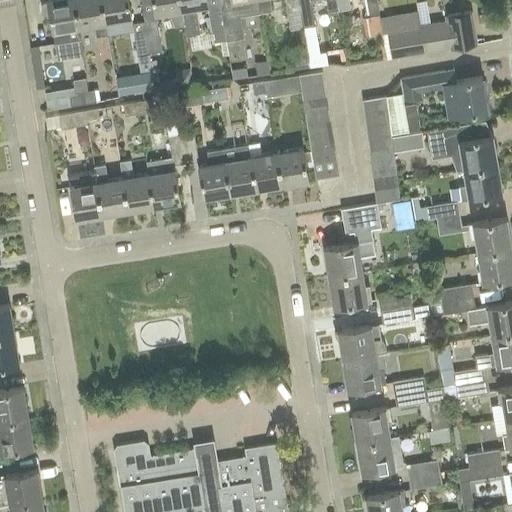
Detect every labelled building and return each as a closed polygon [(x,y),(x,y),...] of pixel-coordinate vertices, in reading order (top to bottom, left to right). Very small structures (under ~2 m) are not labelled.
[(79,26),(75,0),(48,0),(48,2),(44,2),(42,6),(43,12),(46,15),(50,14),(55,42),(81,38),(79,26)] [(108,34),(105,21),(101,0),(75,0),(79,26),(94,23),(97,36),(108,34)] [(128,0),(101,0),(105,21),(132,17),(128,0)] [(184,24),(180,0),(153,0),(155,13),(170,10),(171,15),(173,15),(175,26),(183,24),(184,24)] [(208,4),(207,0),(180,0),(184,24),(183,24),(185,35),(200,32),(196,6),(208,4)] [(261,11),(258,0),(219,0),(221,7),(226,40),(241,37),(237,15),(261,11)] [(258,0),(261,11),(272,10),(269,0),(258,0)] [(303,27),(298,0),(285,0),(291,29),(303,27)] [(298,0),(303,27),(315,25),(310,0),(298,0)] [(337,0),(327,0),(330,11),(339,10),(337,0)] [(379,14),(377,0),(364,0),(367,16),(379,14)] [(226,40),(221,7),(209,9),(214,42),(226,40)] [(477,43),(471,11),(446,15),(447,20),(446,21),(450,46),(451,46),(451,47),(477,43)] [(367,16),(363,17),(366,37),(383,34),(379,14),(367,16)] [(162,50),(157,19),(145,21),(150,52),(162,50)] [(150,52),(145,21),(132,23),(138,54),(147,52),(150,52)] [(450,46),(446,21),(420,25),(425,50),(450,46)] [(310,65),(322,63),(326,62),(324,51),(320,51),(315,25),(303,27),(310,65)] [(425,50),(420,25),(389,30),(393,56),(425,50)] [(154,89),(148,52),(147,52),(138,54),(140,71),(116,75),(120,95),(154,89)] [(258,74),(271,72),(269,59),(256,61),(258,74)] [(178,84),(193,82),(191,67),(175,70),(178,84)] [(482,76),(456,80),(455,67),(401,77),(404,100),(423,97),(422,91),(443,87),(448,116),(488,109),(482,76)] [(322,70),(298,74),(300,85),(301,86),(324,82),(322,70)] [(84,74),(74,76),(76,88),(76,93),(78,92),(87,91),(84,74)] [(300,85),(298,74),(265,80),(267,91),(300,85)] [(267,91),(265,80),(252,82),(254,94),(267,91)] [(326,95),(324,82),(301,86),(303,99),(326,95)] [(228,98),(227,86),(214,88),(216,100),(215,100),(228,98)] [(46,93),(49,109),(72,105),(80,103),(78,92),(76,93),(76,88),(46,93)] [(87,91),(78,92),(80,103),(97,101),(95,89),(87,91)] [(386,95),(388,109),(390,122),(392,134),(408,132),(401,94),(386,95)] [(328,107),(326,95),(303,99),(305,111),(328,107)] [(363,99),(364,112),(388,109),(386,95),(363,99)] [(150,110),(149,99),(136,101),(138,112),(150,110)] [(138,112),(136,101),(124,103),(126,114),(138,112)] [(416,101),(405,103),(409,128),(420,127),(416,101)] [(85,110),(87,121),(100,119),(98,107),(85,110)] [(330,119),(328,107),(305,111),(307,123),(330,119)] [(390,122),(388,109),(364,112),(366,125),(390,122)] [(87,121),(85,110),(59,114),(61,128),(88,123),(87,121)] [(333,131),(330,119),(307,123),(309,135),(333,131)] [(392,134),(390,122),(366,125),(368,138),(392,134)] [(497,164),(492,134),(473,137),(471,126),(429,133),(433,157),(456,153),(459,170),(465,169),(497,164)] [(193,131),(181,133),(186,163),(198,161),(193,131)] [(335,144),(333,131),(309,135),(311,148),(335,144)] [(180,200),(175,168),(174,165),(186,163),(181,133),(169,135),(172,156),(147,161),(154,205),(180,200)] [(392,136),(392,134),(368,138),(370,150),(393,147),(392,136)] [(406,134),(392,136),(393,147),(394,150),(408,148),(406,134)] [(256,188),(250,149),(249,149),(248,144),(223,148),(231,192),(256,188)] [(303,147),(288,149),(287,144),(276,145),(277,151),(282,183),(309,179),(303,147)] [(337,159),(335,144),(311,148),(314,163),(337,159)] [(394,150),(393,147),(370,150),(371,163),(395,160),(394,150)] [(231,192),(223,148),(207,151),(209,162),(199,164),(204,196),(231,192)] [(282,183),(277,151),(262,154),(261,148),(250,149),(256,188),(282,183)] [(154,205),(147,161),(146,161),(148,172),(134,175),(131,159),(120,161),(123,177),(128,209),(154,205)] [(340,174),(337,159),(314,163),(316,178),(340,174)] [(397,173),(395,160),(371,163),(373,176),(397,173)] [(128,209),(123,177),(108,179),(106,164),(95,165),(95,170),(102,213),(128,209)] [(502,193),(497,164),(465,169),(470,199),(502,193)] [(102,213),(95,170),(69,174),(76,218),(102,213)] [(398,186),(397,173),(373,176),(375,189),(398,186)] [(400,199),(398,186),(375,189),(376,202),(400,199)] [(410,199),(393,202),(394,211),(412,208),(410,199)] [(427,212),(428,218),(460,213),(458,200),(426,206),(427,212)] [(362,271),(360,256),(369,255),(376,254),(371,228),(380,226),(377,202),(375,203),(352,207),(342,208),(346,232),(355,230),(356,242),(325,247),(330,276),(362,271)] [(427,212),(426,206),(414,208),(416,220),(428,218),(427,212)] [(462,225),(460,213),(428,218),(437,217),(440,234),(471,228),(473,238),(476,237),(478,252),(511,247),(506,217),(474,222),(474,223),(462,225)] [(511,276),(511,254),(511,247),(478,252),(483,282),(511,276)] [(365,286),(362,271),(330,276),(335,306),(370,300),(368,286),(365,286)] [(440,288),(440,291),(428,293),(430,303),(474,295),(471,283),(440,288)] [(412,305),(410,293),(379,298),(381,310),(412,305)] [(511,301),(487,305),(475,307),(474,295),(430,303),(432,315),(468,309),(470,322),(489,319),(492,335),(511,331),(511,301)] [(426,303),(412,305),(414,316),(428,314),(426,303)] [(0,335),(15,333),(10,304),(0,305),(0,335)] [(414,316),(412,305),(381,310),(383,323),(414,318),(414,316)] [(386,350),(382,338),(379,322),(368,324),(368,325),(342,329),(342,328),(335,329),(335,331),(336,333),(336,335),(337,338),(339,340),(340,342),(343,359),(384,352),(387,352),(386,350)] [(511,361),(511,331),(492,335),(495,353),(475,356),(477,367),(453,371),(455,384),(487,378),(485,367),(497,365),(497,364),(511,361)] [(0,366),(20,363),(15,333),(0,335),(0,366)] [(384,383),(382,370),(386,369),(384,352),(343,359),(348,389),(384,383)] [(392,381),(394,393),(426,388),(424,375),(392,381)] [(489,391),(487,378),(455,384),(458,397),(489,391)] [(0,420),(28,416),(23,386),(0,390),(0,420)] [(503,403),(506,418),(511,416),(511,386),(498,389),(500,403),(503,403)] [(428,400),(426,388),(394,393),(396,406),(428,400)] [(352,412),(357,442),(390,437),(390,436),(387,422),(390,421),(388,406),(352,412)] [(0,451),(33,446),(28,416),(0,420),(0,451)] [(449,427),(430,430),(432,443),(451,440),(449,427)] [(398,435),(390,436),(390,437),(357,442),(362,472),(402,465),(403,462),(398,435)] [(246,455),(216,460),(214,453),(204,446),(151,454),(149,442),(144,438),(117,443),(114,448),(118,473),(124,477),(125,483),(121,483),(125,511),(164,511),(207,505),(207,511),(289,511),(277,442),(245,447),(246,455)] [(467,453),(469,466),(501,461),(499,448),(467,453)] [(406,464),(408,476),(440,471),(438,458),(406,464)] [(501,461),(469,466),(458,468),(460,481),(503,473),(501,461)] [(8,489),(10,504),(42,498),(37,469),(2,475),(4,490),(8,489)] [(442,483),(440,471),(408,476),(410,489),(442,483)] [(366,495),(368,511),(402,511),(401,505),(404,504),(402,489),(366,495)] [(44,511),(42,498),(10,504),(11,511),(44,511)] [(473,499),(462,501),(463,511),(474,509),(473,499)]
